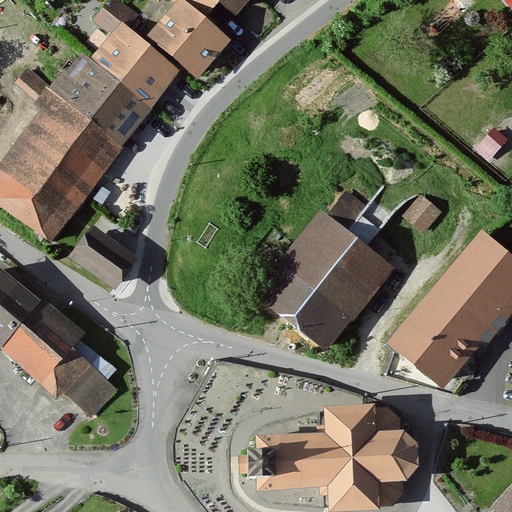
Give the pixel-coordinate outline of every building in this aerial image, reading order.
[(218,2),(215,0),(141,0),(120,26),(177,72),(195,86),(228,45),(201,23),(218,2)] [(215,0),(218,2),(241,19),(257,0),(215,0)] [(177,72),(120,26),(90,63),(147,109),(177,72)] [(147,109),(90,63),(80,55),(47,97),(122,153),(152,113),(147,109)] [(122,153),(47,97),(0,159),(0,208),(51,247),(122,153)] [(407,215),(425,228),(441,206),(423,193),(407,215)] [(326,219),(257,304),(326,359),(395,274),(326,219)] [(478,223),(375,340),(440,397),(511,315),(511,251),(511,252),(478,223)] [(139,262),(92,229),(71,258),(118,291),(139,262)] [(49,307),(0,269),(0,346),(12,355),(49,307)] [(120,388),(72,351),(85,335),(49,307),(12,355),(48,383),(96,420),(120,388)] [(416,447),(401,432),(375,430),(373,399),(318,403),(319,431),(271,436),(247,452),(248,480),(275,495),(325,493),(327,511),(382,511),(404,498),(403,485),(418,472),(416,447)] [(511,511),(511,484),(491,507),(496,511),(511,511)]
